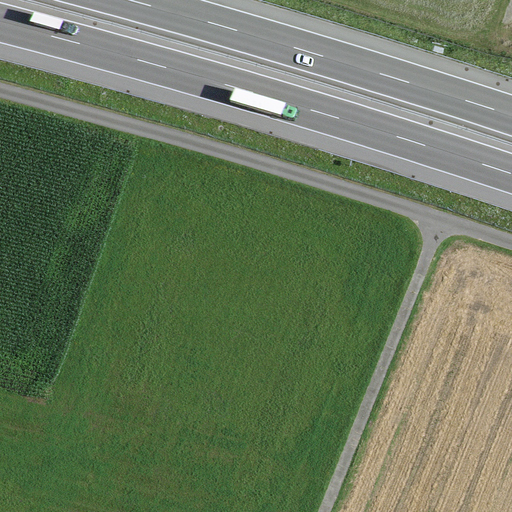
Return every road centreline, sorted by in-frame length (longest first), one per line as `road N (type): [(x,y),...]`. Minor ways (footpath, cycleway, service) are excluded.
road 1 (motorway): [(0,27),(511,177)]
road 2 (motorway): [(511,116),(121,0)]
road 3 (track): [(442,218),(324,511)]
